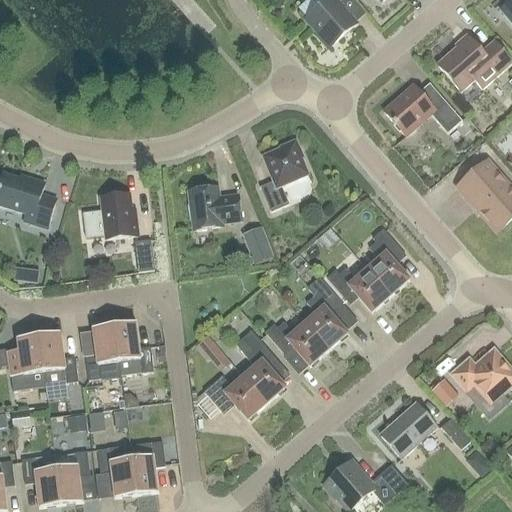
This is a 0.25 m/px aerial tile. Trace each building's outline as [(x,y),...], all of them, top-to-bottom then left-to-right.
[(342,0),(327,0),(329,2),(305,23),(318,36),(316,38),(328,52),(358,26),(338,4),(342,0)] [(511,2),(501,13),(511,25),(511,2)] [(482,55),(469,40),(437,67),(461,95),(474,83),(482,92),(511,65),(511,64),(494,44),(482,55)] [(384,114),(406,140),(431,117),(448,136),(462,123),(430,86),(420,95),(414,88),(384,114)] [(271,215),(289,207),(282,189),(309,177),(301,160),(303,159),(296,142),(280,149),(281,151),(263,159),(273,183),(260,189),(271,215)] [(511,220),(511,193),(488,165),(459,190),(497,234),(511,220)] [(24,224),(48,231),(57,202),(42,197),(45,186),(30,182),(29,185),(3,177),(0,187),(0,208),(26,217),(24,224)] [(194,233),(223,229),(222,226),(242,223),(239,199),(219,201),(218,190),(189,194),(194,233)] [(103,213),(83,216),(86,241),(106,239),(107,243),(138,239),(136,223),(133,223),(129,197),(102,200),(103,213)] [(252,267),(272,260),(261,230),(241,237),(252,267)] [(367,272),(391,299),(410,283),(393,264),(403,255),(383,232),(373,241),(376,245),(369,251),(379,262),(367,272)] [(139,276),(154,274),(151,243),(135,245),(139,276)] [(19,270),(17,283),(40,287),(42,274),(19,270)] [(323,279),(328,275),(324,270),(319,274),(323,279)] [(391,299),(367,272),(356,282),(346,272),(339,278),(336,274),(327,282),(347,304),(355,297),(372,316),(391,299)] [(329,353),(348,337),(331,318),(343,307),(327,288),(320,280),(307,291),(314,299),(306,306),(316,317),(305,326),(329,353)] [(329,353),(305,326),(294,336),(284,325),(277,331),(274,328),(265,335),(285,358),(293,351),(310,370),(329,353)] [(137,327),(115,330),(119,365),(121,379),(141,377),(154,375),(150,350),(139,351),(136,328),(137,328),(137,327)] [(97,357),(85,359),(89,384),(121,379),(119,365),(115,330),(92,333),(92,334),(94,334),(97,357)] [(244,380),(267,407),(286,391),(269,371),(278,364),(252,334),(236,348),(255,370),(244,380)] [(46,390),(66,387),(78,385),(75,360),(63,362),(60,339),(62,338),(62,337),(39,340),(44,375),(46,390)] [(46,390),(44,375),(39,340),(17,343),(17,344),(19,344),(22,367),(10,369),(13,394),(46,390)] [(223,372),(230,365),(208,340),(199,348),(206,357),(209,355),(223,372)] [(164,354),(156,355),(157,365),(165,364),(164,354)] [(497,360),(491,359),(477,371),(469,362),(451,378),(467,396),(476,388),(491,404),(507,390),(510,393),(511,390),(511,370),(508,373),(497,360)] [(267,407),(244,380),(232,390),(223,379),(204,395),(221,414),(232,404),(248,424),(267,407)] [(432,393),(446,409),(458,399),(444,383),(442,385),(432,393)] [(130,396),(124,397),(126,410),(139,409),(138,402),(130,396)] [(437,430),(416,406),(380,438),(401,462),(437,430)] [(116,432),(126,430),(124,413),(114,414),(116,432)] [(31,414),(13,416),(14,428),(32,426),(31,414)] [(105,429),(103,415),(93,417),(94,430),(105,429)] [(86,419),(64,421),(65,433),(70,432),(70,436),(88,434),(86,419)] [(470,443),(450,422),(441,431),(461,452),(470,443)] [(490,441),(479,449),(488,459),(498,450),(490,441)] [(130,449),(137,498),(159,495),(159,494),(157,494),(154,471),(166,470),(163,445),(130,449)] [(114,501),(137,498),(130,449),(98,453),(101,478),(112,477),(116,500),(114,500),(114,501)] [(476,453),(466,463),(481,481),(492,471),(476,453)] [(57,473),(61,508),(84,505),(84,504),(82,504),(79,481),(91,479),(87,454),(74,456),(55,459),(57,473)] [(61,508),(57,473),(37,475),(35,461),(22,463),(25,488),(37,486),(40,509),(38,510),(39,511),(61,508)] [(352,463),(323,489),(335,503),(336,502),(345,511),(352,511),(373,495),(385,509),(401,494),(409,488),(392,468),(384,475),(372,485),(352,463)] [(0,465),(0,511),(6,511),(4,491),(15,489),(12,464),(0,465)]
